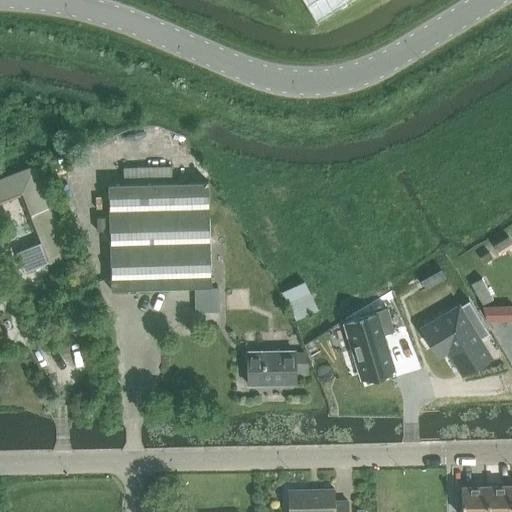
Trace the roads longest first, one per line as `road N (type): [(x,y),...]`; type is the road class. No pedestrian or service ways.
road 1 (tertiary): [(493,0),(374,67),(317,83),(260,76),(120,18),(39,0)]
road 2 (residential): [(511,452),(133,462)]
road 3 (residential): [(0,464),(133,462)]
